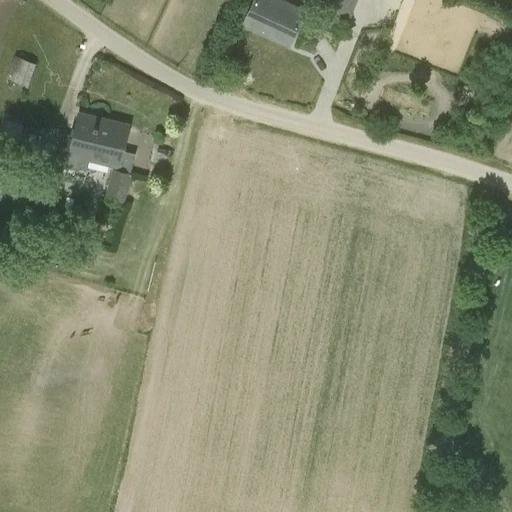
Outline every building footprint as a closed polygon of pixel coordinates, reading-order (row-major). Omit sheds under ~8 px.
[(253,0),(242,24),(289,46),(304,12),(279,0),(253,0)] [(324,0),(321,7),(338,14),(343,0),(324,0)] [(27,86),(35,63),(15,56),(6,78),(27,86)] [(78,114),(73,136),(63,134),(55,165),(86,172),(89,158),(114,164),(113,168),(104,200),(123,205),(131,173),(130,173),(135,154),(121,151),(127,126),(78,114)] [(0,151),(13,155),(23,125),(6,120),(0,140),(0,151)] [(0,236),(0,251),(15,256),(25,222),(6,217),(0,236)]
